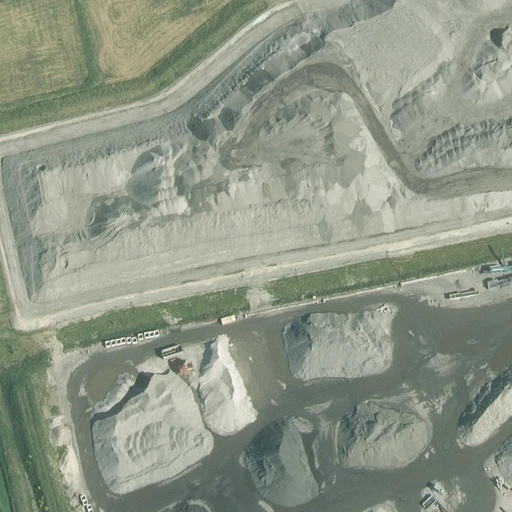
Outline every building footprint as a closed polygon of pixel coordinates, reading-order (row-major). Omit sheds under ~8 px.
[(12,281),(2,288),(5,293),(15,286),(12,281)] [(12,317),(14,327),(26,325),(23,314),(12,317)] [(454,366),(459,373),(466,368),(462,361),(454,366)] [(81,479),(101,503),(90,511),(128,511),(96,472),(87,467),(81,479)] [(434,511),(438,511),(446,507),(442,502),(433,510),(434,511)]
